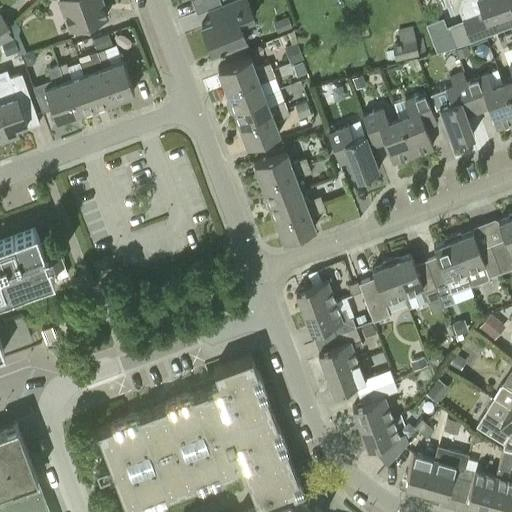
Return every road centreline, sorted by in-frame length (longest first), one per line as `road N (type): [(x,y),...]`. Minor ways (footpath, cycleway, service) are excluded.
road 1 (residential): [(0,392),(25,383),(53,395),(66,381),(274,311)]
road 2 (residential): [(259,271),(511,179)]
road 3 (residential): [(396,511),(333,456),(274,311)]
road 4 (unclassified): [(0,179),(195,105)]
road 5 (residential): [(259,271),(195,105)]
